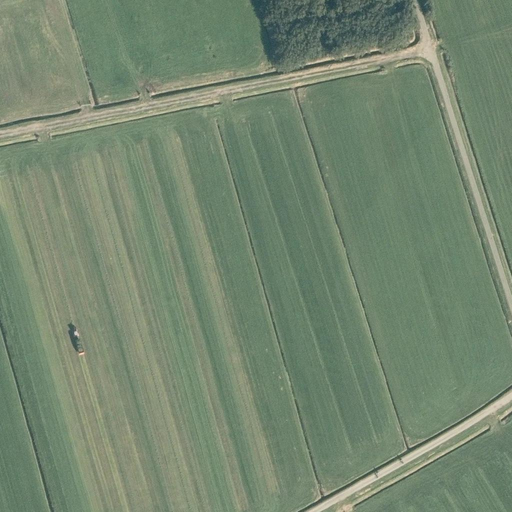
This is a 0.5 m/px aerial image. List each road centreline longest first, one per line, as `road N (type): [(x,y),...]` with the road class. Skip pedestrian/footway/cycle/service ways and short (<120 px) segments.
road 1 (track): [(0,137),(429,50)]
road 2 (unclassified): [(511,304),(414,0)]
